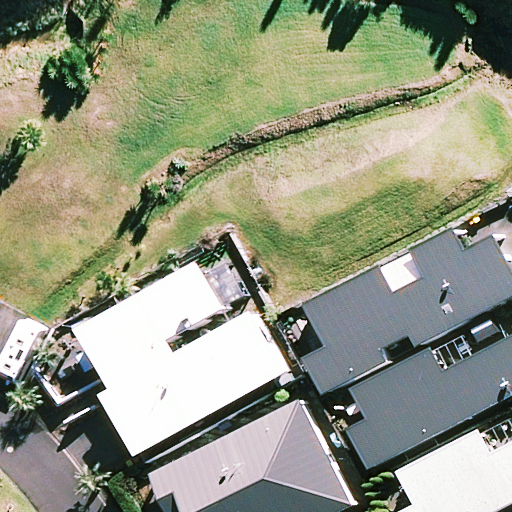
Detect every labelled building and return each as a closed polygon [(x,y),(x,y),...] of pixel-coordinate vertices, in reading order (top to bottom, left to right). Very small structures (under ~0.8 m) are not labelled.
[(332,349),(309,360),(329,399),(511,308),(511,261),(503,244),(475,258),(463,234),(312,309),(332,349)] [(259,320),(240,331),(233,318),(252,307),(233,272),(215,281),(209,271),(88,338),(121,398),(113,402),(145,460),(292,379),(259,320)] [(511,346),(452,377),(441,356),(362,398),(364,403),(346,412),(379,475),(511,405),(511,346)] [(355,511),(359,510),(305,402),(158,477),(175,511),(355,511)] [(511,511),(511,455),(500,461),(488,438),(410,478),(426,511),(423,511),(511,511)]
